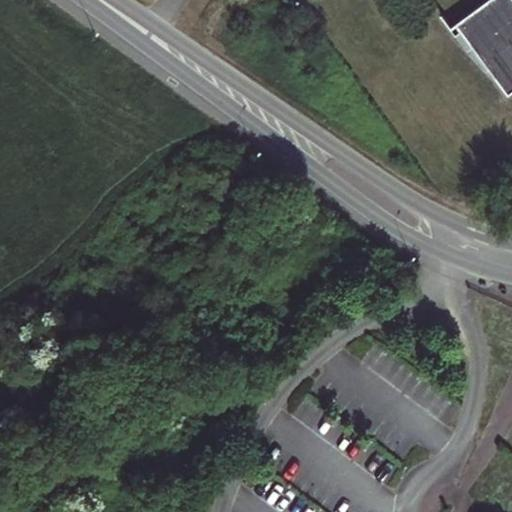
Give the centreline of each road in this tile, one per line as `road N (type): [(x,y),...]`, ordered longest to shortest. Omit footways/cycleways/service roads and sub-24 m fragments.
road 1 (tertiary): [(87,0),(375,216),(461,261),(511,277)]
road 2 (tertiary): [(511,242),(390,189),(105,0)]
